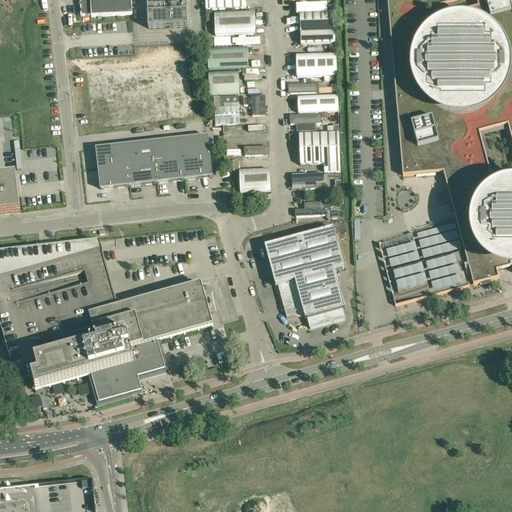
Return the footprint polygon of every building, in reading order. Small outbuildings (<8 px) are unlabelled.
[(81,17),(91,16),(91,17),(132,15),(131,0),(90,0),(80,1),(81,17)] [(187,0),(147,0),(148,30),(188,28),(187,0)] [(246,0),(207,0),(207,10),(247,9),(246,0)] [(387,0),(400,142),(505,114),(511,112),(511,7),(510,0),(387,0)] [(256,13),(216,14),(217,36),(257,35),(256,13)] [(298,33),(332,32),(331,13),(328,13),(297,14),(298,33)] [(335,33),(301,35),(301,47),(335,45),(335,33)] [(249,47),(209,49),(210,71),(250,69),(249,47)] [(294,57),(295,78),(335,77),(334,55),(294,57)] [(239,72),(209,73),(210,96),(240,95),(239,72)] [(266,97),(252,97),(253,117),(267,116),(266,97)] [(298,99),(298,114),(321,113),(328,113),(338,112),(338,97),(298,99)] [(225,105),(225,109),(216,109),(216,126),(241,126),(240,104),(225,105)] [(473,286),(499,279),(498,276),(497,271),(511,267),(511,112),(505,114),(400,142),(403,177),(443,173),(448,191),(439,194),(441,204),(451,202),(473,286)] [(338,173),(336,134),(297,135),(298,166),(322,164),(323,174),(338,173)] [(119,147),(111,148),(96,150),(97,162),(99,178),(100,190),(214,178),(213,177),(212,177),(208,140),(208,137),(119,147)] [(270,170),(240,172),(241,194),(271,192),(270,170)] [(324,174),(293,176),(294,185),(325,183),(324,174)] [(0,177),(0,215),(20,213),(16,176),(0,177)] [(306,210),(295,211),(296,218),(326,217),(326,210),(321,210),(321,204),(306,204),(306,210)] [(331,212),(327,213),(327,220),(339,219),(338,208),(331,208),(331,212)] [(276,287),(285,319),(290,320),(297,319),(305,320),(305,321),(307,320),(310,330),(345,320),(343,311),(345,310),(335,272),(344,269),(334,229),(265,248),(276,287)] [(0,325),(6,345),(13,372),(16,383),(32,378),(36,392),(91,376),(99,404),(142,392),(138,378),(165,370),(158,343),(213,327),(201,284),(118,308),(99,241),(56,246),(41,248),(0,252),(0,325)] [(92,481),(82,482),(82,489),(93,488),(92,481)]
